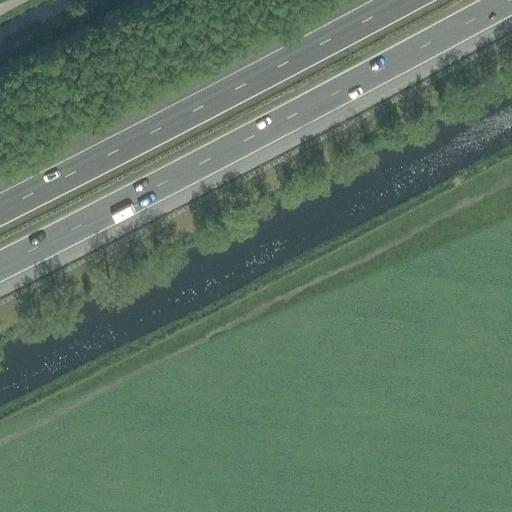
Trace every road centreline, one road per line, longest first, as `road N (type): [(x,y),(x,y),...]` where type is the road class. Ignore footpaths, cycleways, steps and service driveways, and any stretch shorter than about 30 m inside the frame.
road 1 (motorway): [(0,268),(511,0)]
road 2 (motorway): [(406,0),(0,209)]
